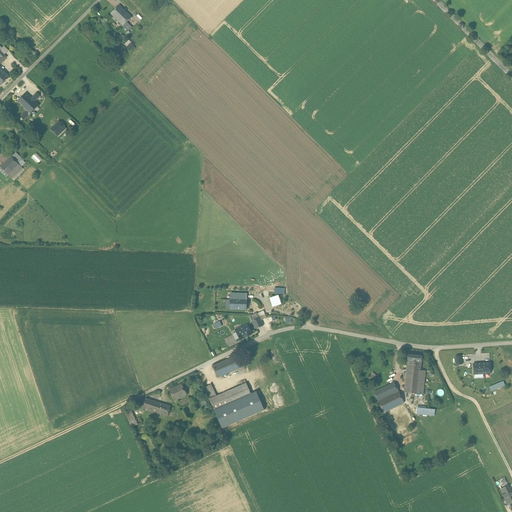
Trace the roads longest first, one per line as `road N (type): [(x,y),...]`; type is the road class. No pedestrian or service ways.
road 1 (track): [(511,343),(430,348),(288,329),(0,462)]
road 2 (track): [(511,473),(475,400),(452,388),(434,348)]
road 3 (unclassified): [(0,98),(99,0)]
